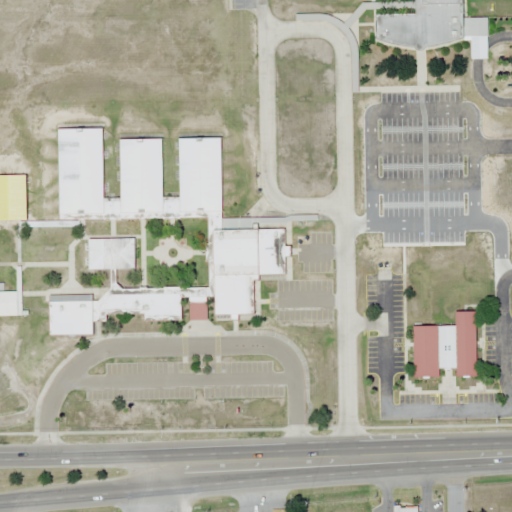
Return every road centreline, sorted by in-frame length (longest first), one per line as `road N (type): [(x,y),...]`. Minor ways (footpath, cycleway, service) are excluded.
road 1 (primary): [(0,505),(269,462)]
road 2 (primary): [(269,462),(0,458)]
road 3 (primary): [(511,452),(269,462)]
